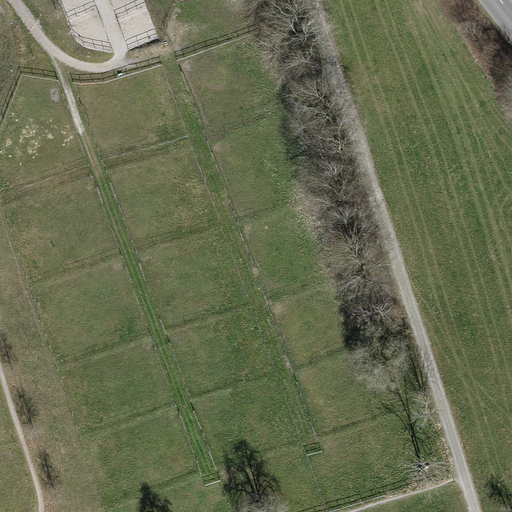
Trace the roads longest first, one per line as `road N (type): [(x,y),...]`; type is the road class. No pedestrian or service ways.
road 1 (track): [(463,476),(395,248),(335,84),(318,0)]
road 2 (track): [(21,0),(63,60),(101,75),(240,31)]
road 3 (unknown): [(0,365),(44,511)]
